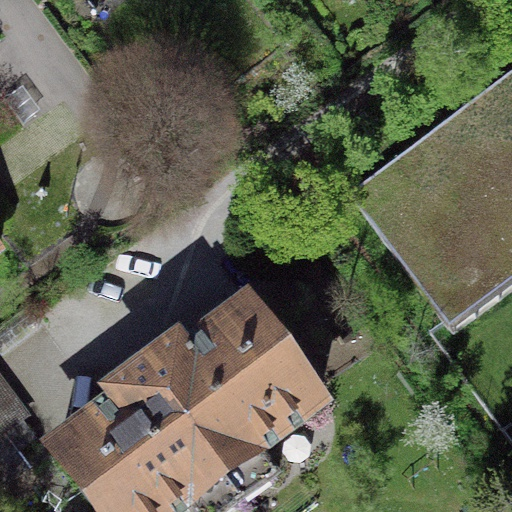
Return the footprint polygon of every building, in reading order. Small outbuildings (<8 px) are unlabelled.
[(511,75),(350,197),(448,330),(511,282),(511,75)] [(143,376),(240,507),(276,480),(259,456),(315,414),(243,317),(184,361),(177,351),(160,364),(143,376)] [(233,511),(240,507),(143,376),(126,389),(109,401),(116,411),(57,455),(99,511),(233,511)] [(0,435),(24,418),(0,386),(0,435)] [(3,435),(0,437),(0,478),(23,461),(13,448),(3,435)]
